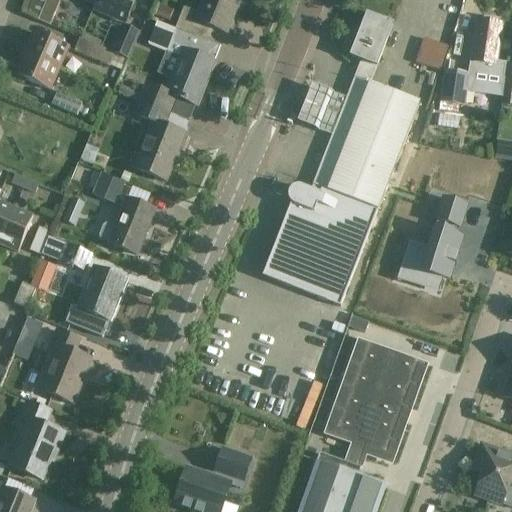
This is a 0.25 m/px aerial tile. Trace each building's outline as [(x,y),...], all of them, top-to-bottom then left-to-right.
[(38,22),(50,28),(61,1),(57,0),(30,0),(25,14),(39,20),(38,22)] [(97,0),(95,6),(94,9),(126,23),(135,0),(97,0)] [(175,30),(209,44),(215,29),(226,34),(240,0),(204,0),(198,14),(184,8),(175,30)] [(395,26),(367,16),(351,58),(361,63),(346,102),(331,140),(311,192),(302,189),(295,189),(291,192),(289,197),(289,202),(292,206),(295,207),(267,279),(341,309),(349,287),(348,287),(419,105),(371,87),(395,26)] [(467,94),(503,99),(504,93),(508,66),(508,64),(497,63),(502,27),(500,26),(500,22),(485,20),(484,24),(476,23),(469,76),(444,72),(439,104),(440,104),(439,111),(459,113),(460,106),(465,107),(467,94)] [(139,102),(170,114),(176,98),(197,107),(215,64),(212,63),(218,48),(209,44),(175,30),(175,31),(156,23),(148,45),(181,59),(167,93),(145,84),(141,94),(119,85),(116,93),(138,103),(139,102)] [(126,29),(115,56),(127,61),(138,34),(126,29)] [(25,55),(60,70),(69,49),(34,34),(25,55)] [(113,54),(80,39),(74,52),(108,67),(113,54)] [(423,39),(415,64),(440,72),(448,48),(423,39)] [(51,91),(60,70),(25,55),(16,76),(51,91)] [(511,64),(508,64),(508,66),(504,93),(503,99),(501,107),(511,108),(511,64)] [(346,102),(312,89),(298,127),(331,140),(346,102)] [(82,106),(56,94),(51,106),(77,117),(82,106)] [(135,170),(168,183),(186,135),(165,127),(170,114),(139,102),(138,103),(133,117),(152,125),(135,170)] [(460,118),(458,118),(438,115),(437,128),(458,131),(460,118)] [(511,160),(511,145),(501,145),(500,160),(511,160)] [(439,200),(443,165),(414,161),(409,196),(439,200)] [(117,206),(125,185),(99,175),(91,197),(117,206)] [(11,185),(23,190),(26,181),(15,176),(11,185)] [(39,186),(26,181),(23,190),(35,195),(39,186)] [(100,240),(138,256),(156,211),(129,200),(117,229),(105,224),(102,227),(99,236),(100,240)] [(72,201),(69,208),(81,213),(84,206),(72,201)] [(400,273),(420,280),(423,273),(450,281),(455,265),(458,266),(461,256),(459,255),(464,240),(456,237),(458,230),(462,231),(470,208),(447,201),(431,250),(410,243),(400,273)] [(0,245),(0,246),(15,210),(0,203),(0,245)] [(19,253),(33,217),(15,210),(0,246),(19,253)] [(28,252),(41,258),(42,257),(49,239),(51,233),(38,228),(28,252)] [(61,264),(86,274),(92,256),(49,239),(42,257),(61,264)] [(41,263),(38,270),(54,277),(57,269),(41,263)] [(111,322),(127,281),(95,268),(78,309),(76,308),(73,310),(67,324),(103,338),(104,338),(105,337),(105,336),(105,335),(105,334),(104,334),(109,321),(111,322)] [(28,311),(36,291),(23,286),(15,306),(28,311)] [(43,326),(28,320),(12,357),(27,363),(43,326)] [(352,320),(349,328),(364,333),(367,325),(352,320)] [(41,392),(73,405),(91,360),(75,353),(80,341),(57,332),(52,346),(58,348),(41,392)] [(372,511),(381,488),(366,483),(357,480),(360,469),(366,454),(390,462),(424,366),(428,368),(428,366),(357,341),(357,342),(361,343),(328,433),(356,443),(348,465),(344,464),(319,455),(315,466),(320,468),(304,511),(372,511)] [(11,468),(42,480),(53,452),(58,453),(65,435),(44,427),(50,412),(27,404),(22,419),(28,422),(11,468)] [(476,498),(503,507),(509,488),(511,488),(511,458),(483,449),(478,462),(488,465),(476,498)] [(212,481),(186,471),(174,505),(192,511),(220,511),(227,493),(238,497),(251,462),(223,452),(212,481)] [(0,499),(0,511),(30,511),(34,504),(3,491),(0,499)]
